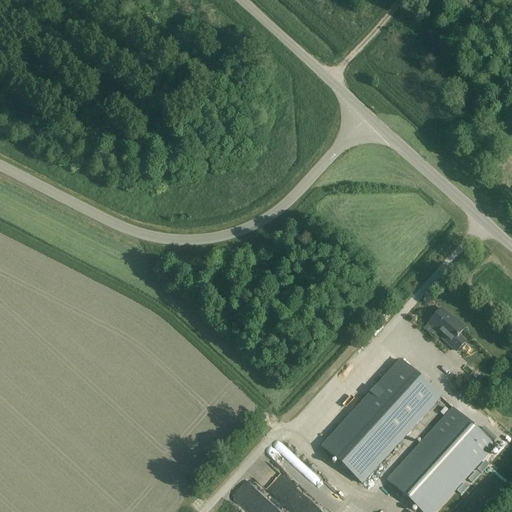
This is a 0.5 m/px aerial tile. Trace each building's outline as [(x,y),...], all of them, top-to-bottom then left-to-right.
[(458,322),(457,323),(441,309),(428,323),(443,337),(442,338),(457,351),(465,342),(458,335),(465,328),(458,322)] [(322,448),(361,485),(441,397),(401,361),(322,448)] [(387,481),(414,505),(421,511),(435,511),(495,447),(453,409),(387,481)] [(319,426),(322,429),(317,434),(320,437),(335,421),(329,415),(319,426)] [(293,511),(324,511),(288,480),(275,495),(293,511)] [(314,497),(331,511),(335,511),(343,503),(323,486),(314,497)] [(278,511),(263,498),(254,508),(238,494),(234,498),(249,511),(278,511)]
